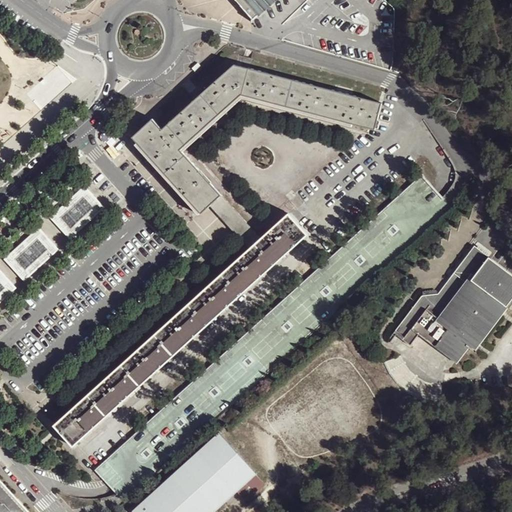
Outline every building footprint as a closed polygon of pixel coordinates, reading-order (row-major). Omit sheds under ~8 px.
[(236,0),(252,19),(250,20),(251,22),(275,0),(236,0)] [(248,69),(232,65),(199,95),(218,116),(241,95),(248,69)] [(31,93),(43,107),(73,79),(61,66),(31,93)] [(292,81),(248,69),(241,95),(285,107),(292,81)] [(335,93),(292,81),(285,107),(328,119),(335,93)] [(380,104),(335,93),(328,119),(373,130),(380,104)] [(218,116),(199,95),(167,124),(185,145),(218,116)] [(185,145),(167,124),(160,130),(151,119),(130,137),(164,175),(184,157),(178,151),(185,145)] [(219,195),(184,157),(164,175),(200,213),(207,207),(219,195)] [(451,205),(422,173),(97,468),(126,499),(451,205)] [(85,184),(50,216),(70,238),(105,206),(85,184)] [(260,240),(219,195),(207,207),(248,250),(260,240)] [(72,448),(307,236),(287,215),(260,240),(248,250),(52,426),(72,448)] [(39,226),(3,258),(24,280),(59,248),(39,226)] [(421,296),(394,334),(411,346),(422,330),(440,343),(440,341),(459,354),(467,344),(477,352),(481,347),(479,345),(482,340),(480,338),(505,303),(508,305),(509,306),(511,302),(511,271),(473,244),(438,292),(443,296),(429,306),(427,304),(426,302),(425,299),(424,295),(421,296)] [(0,268),(0,304),(18,288),(0,268)] [(438,292),(424,295),(425,299),(426,302),(427,304),(429,306),(443,296),(438,292)] [(505,303),(480,338),(482,340),(508,305),(505,303)] [(134,511),(135,511),(213,511),(238,490),(257,474),(258,473),(222,433),(134,511)] [(257,474),(238,490),(247,501),(266,484),(257,474)] [(26,511),(0,482),(0,511),(26,511)] [(227,501),(234,510),(244,501),(237,493),(227,501)]
